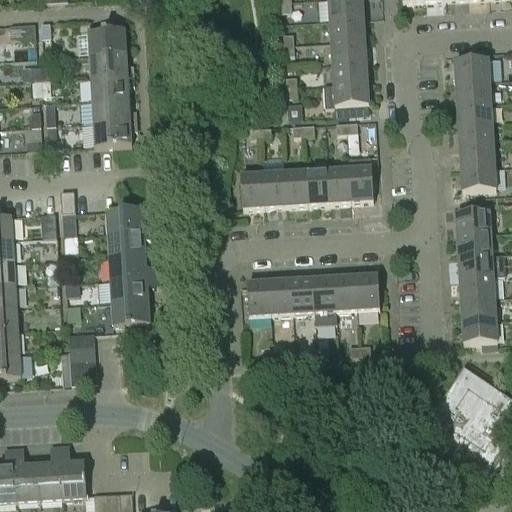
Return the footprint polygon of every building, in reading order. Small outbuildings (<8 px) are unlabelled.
[(41,0),(42,9),(68,8),(67,0),(41,0)] [(279,0),(281,9),(291,9),(290,0),(279,0)] [(401,0),(402,9),(424,8),(423,0),(401,0)] [(423,0),(424,8),(446,7),(445,0),(423,0)] [(363,26),(362,4),(328,6),(329,28),(363,26)] [(281,9),(281,20),(292,19),(291,9),(281,9)] [(365,47),(363,26),(329,28),(331,49),(365,47)] [(51,45),(50,30),(41,30),(42,45),(51,45)] [(10,45),(36,44),(35,31),(10,32),(10,45)] [(89,63),(127,61),(125,37),(88,40),(89,63)] [(282,42),(283,52),(294,52),(293,41),(282,42)] [(366,69),(365,47),(331,49),(332,71),(366,69)] [(283,52),(284,63),(294,62),(294,52),(283,52)] [(91,85),(134,83),(133,73),(127,73),(127,61),(89,63),(91,85)] [(500,66),(454,68),(456,91),(490,89),(489,86),(501,85),(500,66)] [(367,90),(366,69),(332,71),(333,92),(367,90)] [(49,72),(44,73),(41,73),(42,88),(50,88),(49,72)] [(42,88),(41,73),(32,74),(33,89),(42,88)] [(92,108),(129,105),(128,93),(134,93),(134,83),(91,85),(92,108)] [(285,85),(286,95),(296,95),(296,84),(285,85)] [(42,88),(33,89),(33,103),(42,103),(42,88)] [(42,88),(42,103),(51,102),(50,88),(42,88)] [(491,110),(490,89),(456,91),(457,112),(491,110)] [(333,94),(323,95),(324,115),(335,115),(369,113),(367,90),(333,92),(333,94)] [(286,95),(287,106),(297,105),(296,95),(286,95)] [(93,131),(137,128),(136,118),(130,118),(129,105),(92,108),(93,131)] [(457,112),(458,134),(492,132),(491,110),(457,112)] [(46,119),(47,133),(56,133),(55,118),(46,119)] [(41,133),(40,119),(31,119),(32,134),(41,133)] [(137,128),(93,131),(95,154),(132,152),(131,139),(137,138),(137,128)] [(346,130),(347,141),(357,140),(357,129),(346,130)] [(346,130),(336,131),(336,141),(347,141),(346,130)] [(303,133),(304,143),(314,143),(314,132),(303,133)] [(493,153),(492,132),(458,134),(459,155),(493,153)] [(303,133),(292,133),(293,144),(304,143),(303,133)] [(260,135),(249,136),(250,146),(261,146),(260,135)] [(260,135),(261,146),(271,145),(271,135),(260,135)] [(63,147),(48,148),(49,157),(63,156),(63,147)] [(27,158),(43,157),(42,148),(27,149),(27,158)] [(459,155),(461,177),(495,175),(493,153),(459,155)] [(371,165),(348,166),(349,176),(351,210),(373,209),(371,175),(371,165)] [(496,197),(495,175),(461,177),(462,199),(496,197)] [(329,211),(351,210),(349,176),(327,177),(329,211)] [(306,179),(308,212),(329,211),(327,177),(306,179)] [(286,214),(308,212),(306,179),(284,180),(286,214)] [(263,181),(265,215),(286,214),(284,180),(263,181)] [(242,216),(265,215),(263,181),(240,182),(242,216)] [(61,198),(62,220),(76,219),(75,198),(61,198)] [(108,241),(162,238),(161,229),(144,230),(143,216),(107,218),(108,241)] [(455,221),(457,243),(491,241),(489,219),(455,221)] [(44,245),(57,244),(56,221),(42,222),(44,245)] [(0,247),(13,247),(11,224),(0,224),(0,247)] [(162,247),(162,238),(108,241),(109,263),(146,261),(145,248),(162,247)] [(492,263),(491,241),(457,243),(458,265),(492,263)] [(0,270),(14,269),(13,247),(0,247),(0,270)] [(163,274),(159,274),(147,275),(146,261),(109,263),(111,286),(164,283),(163,274)] [(492,263),(458,265),(459,286),(493,284),(505,284),(504,262),(492,263)] [(0,293),(16,292),(14,269),(0,270),(0,293)] [(164,293),(164,283),(111,286),(112,310),(148,308),(148,294),(164,293)] [(355,284),(357,318),(380,316),(378,283),(355,284)] [(336,319),(357,318),(355,284),(334,285),(336,319)] [(494,306),(493,284),(459,286),(460,308),(494,306)] [(334,285),(312,286),(314,320),(315,332),(336,331),(336,319),(334,285)] [(293,321),(314,320),(312,286),(291,288),(293,321)] [(79,301),(78,288),(67,288),(68,302),(79,301)] [(271,323),(293,321),(291,288),(269,289),(271,323)] [(249,324),(271,323),(269,289),(247,290),(249,324)] [(0,316),(17,315),(16,292),(0,293),(0,316)] [(460,308),(462,329),(496,327),(494,306),(460,308)] [(148,308),(112,310),(113,333),(150,331),(148,308)] [(0,338),(18,338),(17,315),(0,316),(0,338)] [(497,349),(496,327),(462,329),(463,352),(497,349)] [(0,360),(20,360),(18,338),(0,338),(0,360)] [(69,342),(69,354),(95,353),(94,340),(69,342)] [(70,366),(96,365),(95,353),(69,354),(69,359),(70,366)] [(360,364),(360,353),(349,354),(349,364),(360,364)] [(360,364),(371,363),(370,353),(360,353),(360,364)] [(317,366),(328,366),(327,355),(316,356),(317,366)] [(317,366),(316,356),(306,356),(306,367),(317,366)] [(274,369),(273,358),(262,359),(263,369),(274,369)] [(274,369),(284,368),(284,358),(273,358),(274,369)] [(20,360),(0,360),(0,385),(21,384),(20,360)] [(96,365),(70,366),(71,379),(97,377),(96,365)] [(417,436),(488,484),(490,485),(511,450),(511,405),(460,371),(417,436)] [(97,377),(71,379),(72,392),(97,390),(98,390),(97,377)] [(41,509),(64,508),(60,453),(51,454),(52,471),(39,472),(41,509)] [(87,507),(85,469),(71,470),(70,453),(60,453),(64,508),(87,507)] [(18,511),(41,509),(39,472),(25,472),(24,455),(15,456),(18,511)] [(0,511),(18,511),(15,456),(5,456),(6,474),(0,473),(0,511)] [(120,511),(120,500),(107,501),(107,511),(120,511)] [(132,511),(132,500),(120,500),(120,511),(132,511)] [(107,511),(107,501),(94,502),(94,511),(107,511)]
